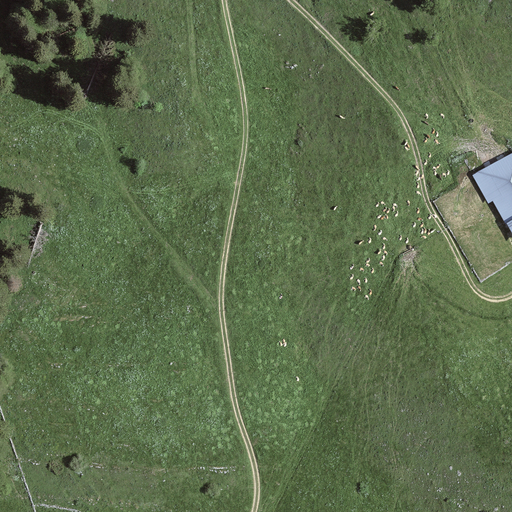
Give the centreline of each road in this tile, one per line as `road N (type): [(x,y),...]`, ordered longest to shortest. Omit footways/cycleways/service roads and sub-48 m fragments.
road 1 (track): [(254,511),(258,474),(238,417),(221,304),(246,138),(225,0)]
road 2 (track): [(289,0),(407,126),(426,200),(473,286),(490,302),(511,293)]
